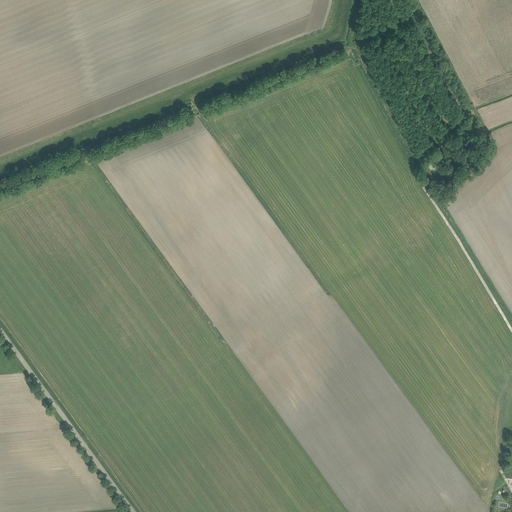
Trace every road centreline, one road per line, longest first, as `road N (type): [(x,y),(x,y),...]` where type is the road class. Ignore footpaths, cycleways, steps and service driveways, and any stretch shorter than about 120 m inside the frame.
road 1 (track): [(349,39),(0,188)]
road 2 (track): [(349,39),(417,159),(465,113),(478,138)]
road 3 (unclassified): [(133,511),(0,329)]
